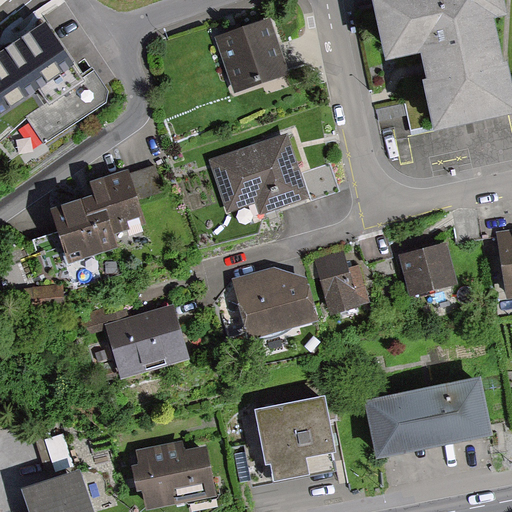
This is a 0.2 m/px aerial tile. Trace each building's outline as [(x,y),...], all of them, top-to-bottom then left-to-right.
[(501,0),(389,0),(378,2),(390,58),(422,52),(438,133),(511,118),(511,94),(497,20),(505,18),(501,0)] [(281,77),(263,27),(215,45),(233,94),(281,77)] [(43,29),(0,56),(0,121),(37,97),(47,113),(83,90),(43,29)] [(286,144),(210,166),(224,214),(259,204),(263,216),(303,204),(286,144)] [(98,201),(52,214),(68,266),(113,253),(109,237),(142,227),(136,204),(163,196),(155,171),(94,189),(98,201)] [(511,238),(497,241),(508,306),(511,305),(511,238)] [(443,252),(405,262),(414,297),(452,287),(443,252)] [(343,258),(319,264),(331,314),(368,305),(360,271),(347,274),(343,258)] [(236,286),(252,342),(314,325),(303,287),(275,275),(236,286)] [(170,316),(111,332),(125,379),(183,363),(170,316)] [(475,386),(370,406),(380,458),(485,438),(475,386)] [(323,402),(255,414),(264,469),(273,467),(276,483),(307,478),(304,462),(333,457),(323,402)] [(148,511),(215,499),(206,454),(139,467),(148,511)] [(86,511),(78,484),(28,500),(32,511),(86,511)]
